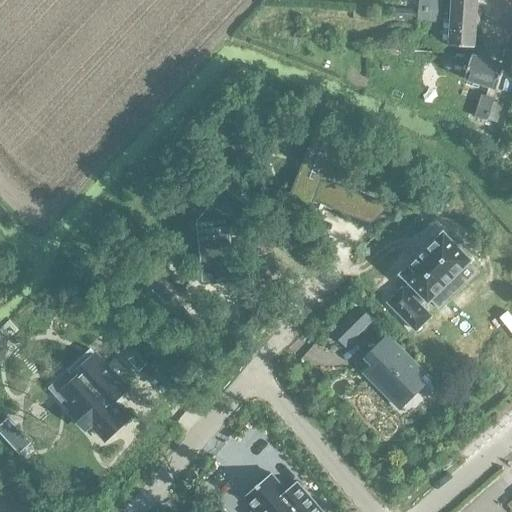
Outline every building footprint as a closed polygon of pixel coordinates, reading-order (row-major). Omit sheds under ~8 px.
[(418,0),(418,8),(426,9),(476,12),(477,0),(451,0),(451,4),(441,4),(441,0),(418,0)] [(393,7),(392,18),(410,19),(411,8),(393,7)] [(418,8),(417,20),(425,21),(440,22),(438,42),(449,42),(448,45),(474,47),(476,12),(426,9),(418,8)] [(471,54),(464,78),(489,86),(486,96),(482,95),(475,116),(486,120),(496,88),(497,89),(504,64),(471,54)] [(315,128),(287,200),(310,209),(313,201),(353,216),(362,194),(331,182),(347,141),(315,128)] [(217,170),(192,200),(204,210),(196,220),(202,281),(234,278),(229,230),(249,206),(242,199),(225,185),(229,180),(217,170)] [(391,205),(374,198),(365,221),(371,223),(391,205)] [(402,287),(387,302),(415,330),(431,315),(427,311),(419,304),(425,298),(428,301),(430,298),(440,308),(465,283),(456,274),(471,259),(470,258),(469,258),(467,256),(471,252),(458,238),(454,243),(444,233),(445,232),(443,231),(400,273),(410,283),(405,289),(402,287)] [(358,307),(341,324),(353,336),(370,319),(358,307)] [(373,364),(365,372),(381,389),(382,388),(385,385),(396,396),(401,391),(407,398),(417,388),(426,397),(437,386),(423,373),(387,336),(367,357),(373,364)] [(74,378),(61,390),(76,407),(70,412),(83,426),(89,421),(104,438),(127,416),(112,400),(126,387),(89,347),(66,368),(74,378)] [(7,417),(0,423),(0,433),(18,454),(31,442),(7,417)] [(270,473),(244,495),(255,508),(250,511),(322,511),(296,481),(295,482),(287,488),(286,490),(270,473)]
